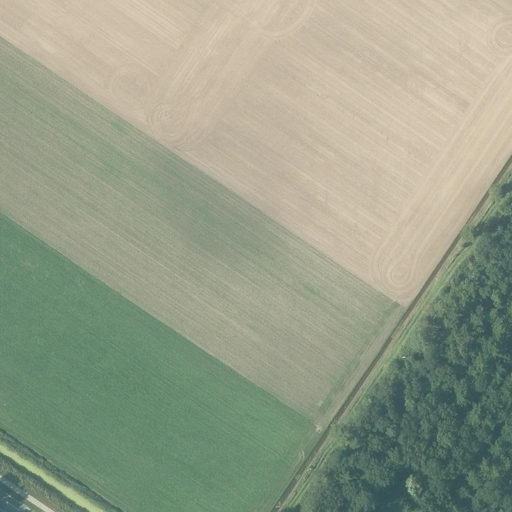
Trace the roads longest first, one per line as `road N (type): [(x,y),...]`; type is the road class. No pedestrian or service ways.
road 1 (track): [(288,511),(511,178)]
road 2 (track): [(511,293),(449,401),(406,450),(411,511)]
